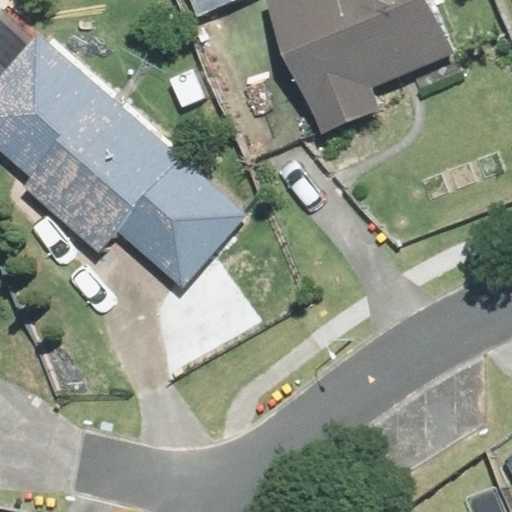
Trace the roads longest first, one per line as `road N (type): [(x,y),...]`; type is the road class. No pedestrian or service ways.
road 1 (residential): [(511,313),(392,370),(219,506)]
road 2 (residential): [(80,459),(219,506)]
